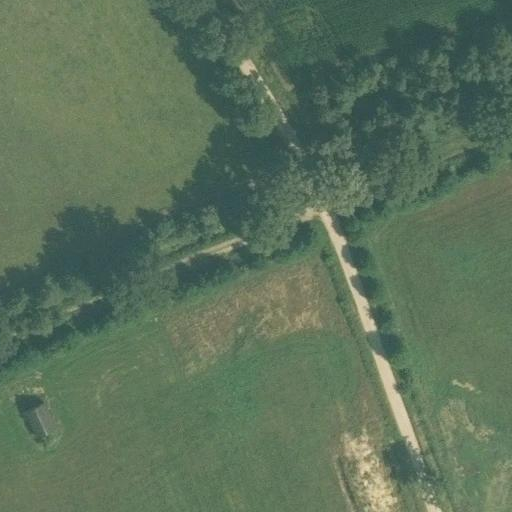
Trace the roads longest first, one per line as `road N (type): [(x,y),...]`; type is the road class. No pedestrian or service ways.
road 1 (track): [(0,352),(324,204)]
road 2 (track): [(324,204),(433,511)]
road 3 (track): [(203,0),(324,204)]
road 4 (track): [(324,204),(511,127)]
